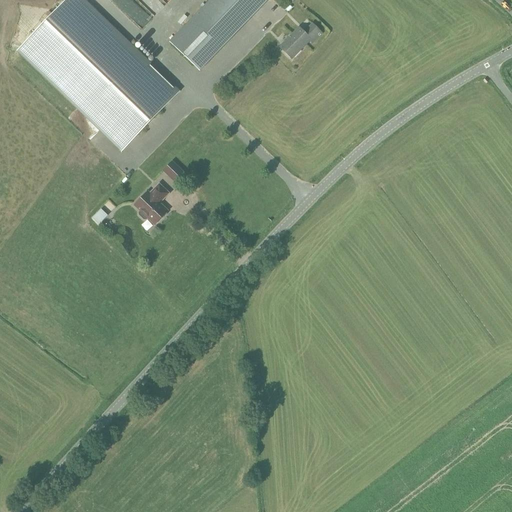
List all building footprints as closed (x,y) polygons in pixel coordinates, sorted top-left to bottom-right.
[(81,0),(67,0),(19,50),(123,150),(178,93),(81,0)] [(105,0),(138,28),(147,17),(138,9),(141,6),(133,0),(105,0)] [(211,0),(170,43),(199,71),(267,0),(211,0)] [(304,32),(299,28),(280,47),(292,59),(311,40),(314,43),(322,34),(312,24),(304,32)] [(172,162),(163,171),(168,176),(177,167),(172,162)] [(159,184),(150,194),(148,192),(135,206),(140,211),(139,213),(139,215),(144,220),(146,220),(148,218),(155,225),(168,211),(159,203),(162,199),(163,200),(169,194),(159,184)] [(248,241),(244,237),(240,240),(245,245),(248,241)]
